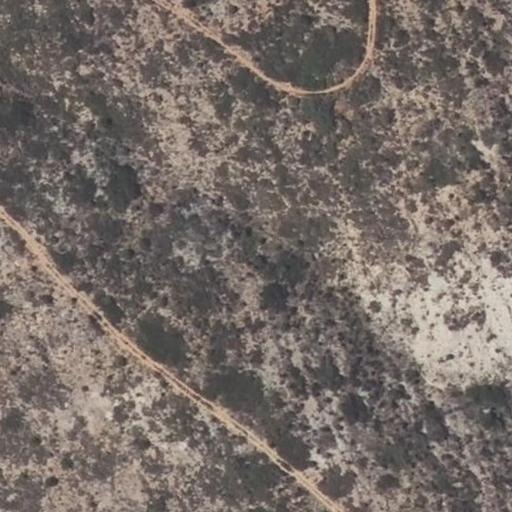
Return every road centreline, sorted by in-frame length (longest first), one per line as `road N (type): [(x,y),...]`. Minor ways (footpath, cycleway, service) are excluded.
road 1 (track): [(331,511),(190,371),(124,340),(0,210)]
road 2 (track): [(177,0),(268,66),(319,82),(344,71),(370,0)]
